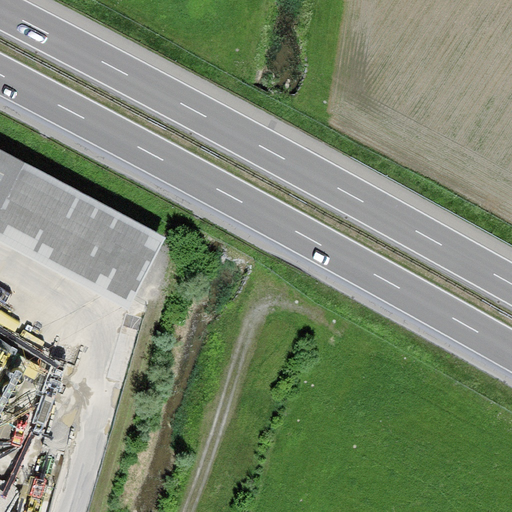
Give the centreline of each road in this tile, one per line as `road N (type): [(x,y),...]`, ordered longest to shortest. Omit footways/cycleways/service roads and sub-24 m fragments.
road 1 (motorway): [(0,75),(511,352)]
road 2 (motorway): [(511,283),(0,8)]
road 3 (track): [(255,302),(187,511)]
